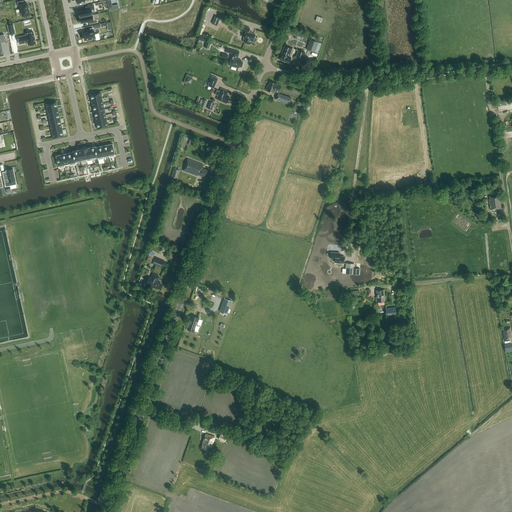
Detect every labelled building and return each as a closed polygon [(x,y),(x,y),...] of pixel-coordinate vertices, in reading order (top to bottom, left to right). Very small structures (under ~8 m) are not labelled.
[(23,1),(17,2),(18,6),(20,5),(22,16),(29,14),(28,11),(29,11),(28,7),(27,3),(24,4),(23,1)] [(86,10),(79,12),(80,17),(92,15),(91,9),(94,9),(93,5),(85,7),(86,10)] [(92,15),(80,17),(81,23),(88,22),(89,25),(96,23),(96,20),(95,20),(94,14),(92,15)] [(211,24),(217,26),(218,22),(221,24),(222,20),(219,19),(220,18),(214,16),(211,24)] [(243,38),(244,38),(243,41),(244,43),(249,45),(251,44),(252,41),(253,42),(255,34),(248,32),(250,28),(242,26),(240,31),(245,33),(243,38)] [(83,33),(85,41),(87,40),(87,41),(91,40),(91,39),(95,38),(94,31),(93,31),(92,28),(86,29),(86,33),(83,33)] [(26,35),(18,37),(19,44),(27,42),(28,45),(36,44),(33,32),(25,34),(26,35)] [(306,49),(315,52),(318,43),(309,40),(306,49)] [(225,52),(232,54),(229,65),(239,68),(239,66),(241,67),(242,62),(240,62),(241,60),(237,59),(239,52),(233,50),(226,48),(225,52)] [(289,63),(291,58),(288,57),(289,52),(284,50),(282,55),(281,55),(280,59),(285,61),(285,62),(289,63)] [(184,81),(191,84),(194,76),(188,73),(184,81)] [(214,89),(218,79),(212,76),(208,86),(214,89)] [(279,92),(281,86),(275,84),(275,83),(270,82),(269,86),(268,85),(266,91),(274,93),(275,91),(279,92)] [(221,88),(219,92),(216,91),(215,95),(218,96),(216,99),(226,103),(227,102),(228,103),(230,98),(228,97),(229,96),(226,95),(228,91),(221,88)] [(291,100),(292,98),(278,93),(276,100),(289,105),(290,103),(293,104),(294,101),(291,100)] [(112,143),(106,145),(109,155),(108,155),(109,158),(115,156),(112,143)] [(95,147),(97,157),(98,160),(104,159),(103,156),(101,146),(95,147)] [(89,147),(84,149),(86,159),(86,161),(92,160),(92,158),(89,147)] [(78,150),(73,151),(73,152),(75,161),(81,160),(78,150)] [(73,152),(67,153),(70,165),(70,166),(76,165),(75,161),(73,152)] [(67,153),(62,154),(64,166),(70,165),(67,153)] [(62,154),(56,156),(58,168),(65,167),(64,166),(62,154)] [(202,168),(203,165),(188,159),(183,171),(197,176),(198,175),(205,177),(207,170),(202,168)] [(170,178),(177,180),(180,170),(173,168),(170,178)] [(16,184),(13,169),(6,170),(7,176),(4,177),(6,186),(16,184)] [(490,210),(501,208),(499,196),(495,196),(495,195),(489,196),(489,201),(490,210)] [(343,263),(343,257),(339,256),(339,253),(331,253),(331,259),(335,259),(335,262),(343,263)] [(165,262),(153,256),(150,263),(162,268),(165,262)] [(359,275),(360,268),(354,268),(354,264),(346,264),(345,274),(353,274),(359,275)] [(153,273),(151,278),(149,277),(146,284),(157,289),(157,287),(160,288),(162,284),(159,283),(160,282),(157,281),(159,276),(153,273)] [(376,302),(385,301),(384,290),(376,291),(376,298),(376,299),(376,302)] [(232,301),(225,299),(220,310),(227,313),(232,301)] [(397,315),(396,307),(385,308),(386,316),(397,315)] [(189,322),(187,329),(193,331),(196,325),(199,318),(191,315),(188,322),(189,322)] [(504,339),(511,338),(510,328),(502,329),(504,339)] [(227,433),(222,431),(222,433),(221,432),(218,439),(225,442),(227,435),(227,433)] [(211,447),(215,437),(206,434),(203,442),(204,442),(201,448),(206,450),(208,446),(211,447)]
